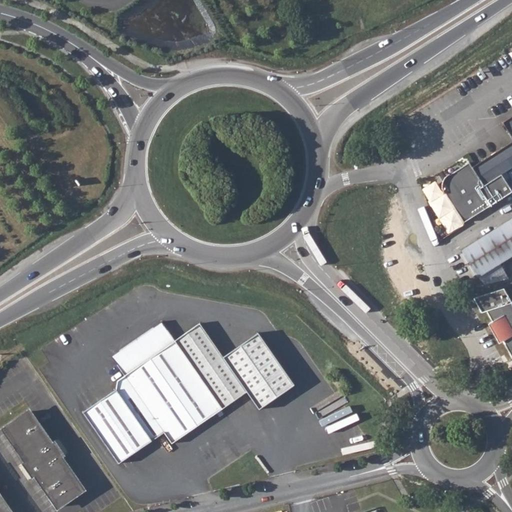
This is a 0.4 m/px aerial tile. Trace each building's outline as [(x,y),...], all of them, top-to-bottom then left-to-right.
[(450,178),(444,182),(449,189),(446,191),(464,221),(511,190),(511,188),(502,173),(511,166),(511,116),(504,122),(511,135),(511,141),(472,167),(469,161),(449,174),(450,178)] [(451,223),(461,217),(446,195),(436,201),(451,223)] [(511,217),(462,249),(479,276),(511,254),(511,217)] [(481,311),(485,309),(492,320),(490,321),(501,340),(503,340),(511,355),(511,354),(511,303),(502,286),(472,296),(481,311)] [(116,351),(114,362),(123,375),(116,380),(115,389),(82,412),(117,463),(163,432),(171,443),(237,397),(190,329),(174,340),(161,320),(116,351)] [(227,355),(203,320),(190,329),(237,397),(246,391),(258,409),(293,385),(257,333),(227,355)] [(409,340),(413,337),(406,330),(404,332),(403,333),(409,340)] [(28,411),(2,428),(56,506),(82,489),(28,411)] [(10,511),(0,496),(0,511),(10,511)]
